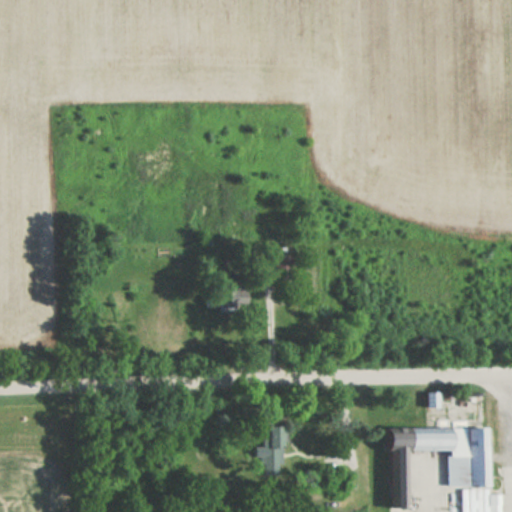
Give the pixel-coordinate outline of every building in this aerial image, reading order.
[(177,155),(142,155),(142,176),(177,176),(177,155)] [(274,276),(288,276),(288,260),(274,260),(274,276)] [(207,308),(242,308),(242,285),(207,285),(207,308)] [(260,481),(280,481),(280,425),(260,425),(260,481)] [(386,507),(407,507),(407,450),(445,450),(445,485),(484,485),(484,427),(386,427),(386,507)]
